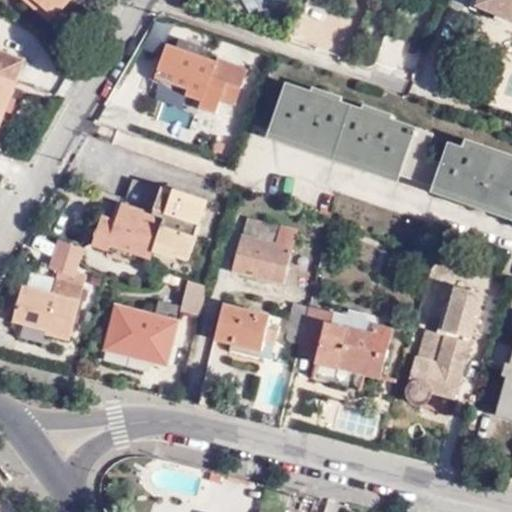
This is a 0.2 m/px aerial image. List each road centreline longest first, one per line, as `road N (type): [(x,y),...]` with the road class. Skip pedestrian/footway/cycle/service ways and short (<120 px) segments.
road 1 (residential): [(511,509),(172,423)]
road 2 (residential): [(0,252),(140,0)]
road 3 (residential): [(172,423),(15,417)]
road 4 (residential): [(66,484),(96,442),(172,423)]
